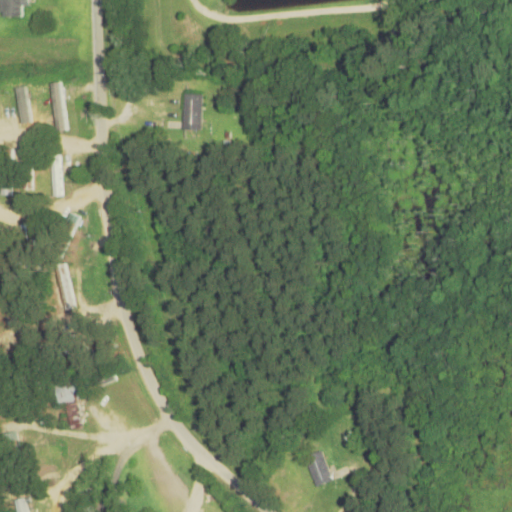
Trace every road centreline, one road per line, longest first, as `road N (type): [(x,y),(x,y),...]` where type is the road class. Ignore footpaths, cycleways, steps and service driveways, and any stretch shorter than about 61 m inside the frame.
road 1 (residential): [(317,511),(210,404),(165,294),(135,103),(138,0)]
road 2 (residential): [(165,294),(0,291)]
road 3 (residential): [(140,133),(0,119)]
